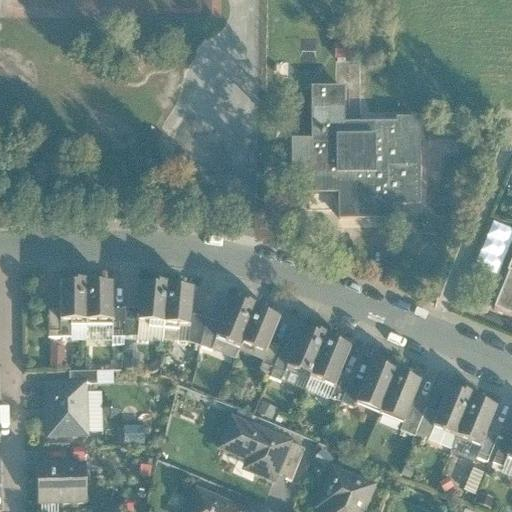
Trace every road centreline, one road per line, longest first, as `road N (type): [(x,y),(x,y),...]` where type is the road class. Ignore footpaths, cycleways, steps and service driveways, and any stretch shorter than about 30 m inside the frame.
road 1 (residential): [(8,246),(222,256),(511,365)]
road 2 (residential): [(8,246),(14,511)]
